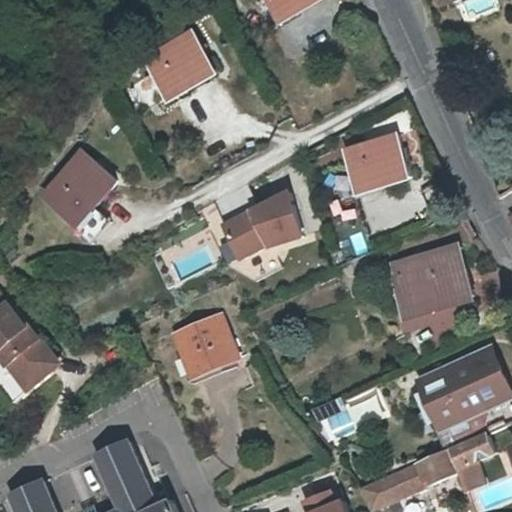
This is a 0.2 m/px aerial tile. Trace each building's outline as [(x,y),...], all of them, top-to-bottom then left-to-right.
[(272,0),(287,25),(329,0),(272,0)] [(495,0),(479,0),(470,3),(473,14),(497,7),(495,0)] [(197,35),(153,59),(174,97),(188,89),(189,92),(220,75),(197,35)] [(401,133),(350,149),(365,196),(416,180),(401,133)] [(219,153),(240,144),(235,134),(214,143),(219,153)] [(82,144),(43,187),(75,215),(86,203),(89,205),(116,175),(82,144)] [(256,212),(230,227),(249,265),(275,251),(310,240),(294,191),(256,212)] [(93,234),(107,244),(124,220),(110,210),(93,234)] [(401,293),(406,292),(413,312),(473,294),(458,244),(399,262),(402,274),(396,277),(401,293)] [(0,381),(7,389),(16,400),(50,371),(52,351),(27,321),(25,323),(16,313),(18,311),(7,298),(5,300),(0,303),(0,381)] [(225,314),(175,336),(196,384),(246,362),(225,314)] [(423,379),(428,392),(444,428),(445,427),(453,446),(481,434),(488,410),(511,398),(511,378),(496,346),(423,379)] [(437,431),(444,428),(428,392),(421,395),(437,431)] [(448,447),(457,467),(473,460),(493,452),(484,432),(481,434),(453,446),(448,447)] [(124,511),(59,511),(47,484),(16,498),(22,511),(180,511),(177,504),(163,510),(132,444),(101,459),(124,511)] [(406,511),(399,495),(458,470),(457,467),(448,447),(361,484),(374,511),(406,511)] [(482,482),(473,460),(457,467),(458,470),(466,489),(482,482)] [(335,492),(308,503),(311,511),(354,511),(350,502),(341,505),(335,492)]
